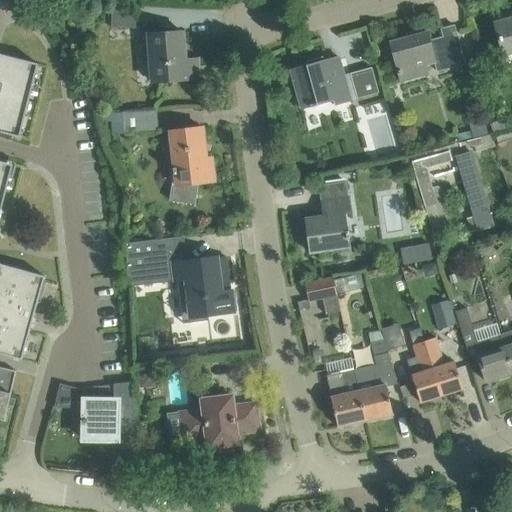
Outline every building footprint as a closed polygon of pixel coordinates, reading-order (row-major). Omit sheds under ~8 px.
[(0,0),(0,10),(27,13),(28,13),(30,0),(25,0),(0,0)] [(111,27),(135,28),(136,5),(112,4),(111,27)] [(511,13),(493,19),(503,53),(511,50),(511,13)] [(445,44),(431,48),(427,33),(390,43),(401,83),(428,75),(426,66),(434,63),(436,72),(465,64),(454,25),(441,29),(445,44)] [(148,34),(152,82),(198,78),(197,59),(185,60),(182,32),(148,34)] [(38,64),(0,54),(0,132),(11,135),(19,137),(22,127),(38,65),(38,64)] [(344,75),(340,57),(324,61),(290,70),(296,92),(292,93),(295,107),(300,106),(301,109),(310,106),(310,108),(318,106),(333,101),(334,105),(378,93),(377,87),(372,68),(344,75)] [(109,115),(112,135),(157,130),(155,110),(109,115)] [(459,144),(472,141),(489,136),(484,117),(468,121),(471,132),(457,136),(459,144)] [(169,201),(195,204),(198,183),(214,181),(211,158),(206,159),(202,128),(168,132),(173,184),(171,184),(169,201)] [(511,143),(511,129),(494,135),(497,147),(511,143)] [(437,204),(427,168),(452,161),(449,151),(411,162),(414,172),(425,207),(437,204)] [(455,157),(477,231),(495,226),(473,151),(455,157)] [(0,213),(12,165),(0,161),(0,213)] [(344,215),(350,214),(345,181),(319,185),(324,216),(305,219),(310,253),(349,247),(344,215)] [(126,243),(128,287),(183,280),(189,323),(208,320),(208,315),(234,312),(231,291),(221,292),(217,257),(187,261),(184,237),(126,243)] [(421,266),(424,277),(437,273),(434,262),(421,266)] [(0,263),(0,353),(21,360),(30,329),(28,329),(29,323),(32,323),(45,276),(0,263)] [(380,272),(385,288),(392,286),(393,288),(404,284),(398,266),(380,272)] [(322,298),(326,314),(340,311),(332,277),(305,284),(308,299),(309,301),(322,298)] [(308,299),(301,301),(303,309),(310,308),(309,301),(308,299)] [(431,305),(439,330),(455,325),(447,300),(431,305)] [(511,372),(500,334),(477,341),(466,308),(455,312),(470,359),(478,357),(486,381),(511,372)] [(384,329),(389,347),(403,343),(398,325),(384,329)] [(511,329),(500,334),(511,372),(511,329)] [(369,334),(378,367),(391,363),(382,330),(369,334)] [(436,338),(424,342),(441,396),(463,389),(454,362),(444,365),(436,338)] [(441,396),(424,342),(413,345),(417,357),(407,360),(412,375),(411,375),(420,403),(441,396)] [(0,417),(3,419),(3,420),(4,421),(10,400),(16,372),(0,368),(0,417)] [(135,385),(140,384),(141,387),(156,386),(156,369),(140,370),(140,371),(135,371),(135,385)] [(358,391),(354,370),(340,373),(327,376),(338,427),(365,421),(358,391)] [(373,387),(358,391),(365,421),(392,414),(385,384),(382,370),(369,373),(373,387)] [(60,383),(54,407),(76,407),(76,391),(76,388),(60,383)] [(117,432),(135,432),(132,383),(114,385),(114,400),(84,399),(84,418),(82,418),(82,421),(84,421),(83,440),(103,440),(103,441),(105,441),(105,440),(113,440),(113,442),(115,442),(115,440),(117,440),(117,432)] [(239,432),(259,429),(255,403),(236,406),(234,395),(198,400),(200,411),(180,413),(184,439),(203,437),(204,448),(241,443),(239,432)]
